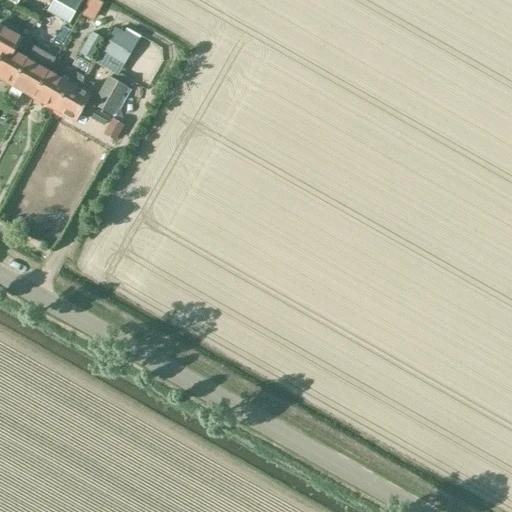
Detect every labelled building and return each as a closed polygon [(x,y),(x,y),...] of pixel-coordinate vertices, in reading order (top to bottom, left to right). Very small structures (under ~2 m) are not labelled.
[(78,0),(53,0),(47,11),(69,24),(81,1),(78,0)] [(0,80),(11,86),(26,60),(25,60),(32,48),(24,43),(15,54),(13,52),(21,38),(0,26),(0,80)] [(90,33),(78,53),(91,61),(103,40),(90,33)] [(11,86),(32,98),(47,72),(55,59),(33,46),(32,48),(25,60),(26,60),(11,86)] [(53,110),(75,72),(66,67),(58,78),(47,72),(32,98),(53,110)] [(75,72),(53,110),(75,123),(90,96),(78,90),(83,77),(75,72)] [(108,77),(92,105),(111,116),(127,88),(108,77)] [(113,119),(105,133),(115,139),(123,125),(113,119)]
